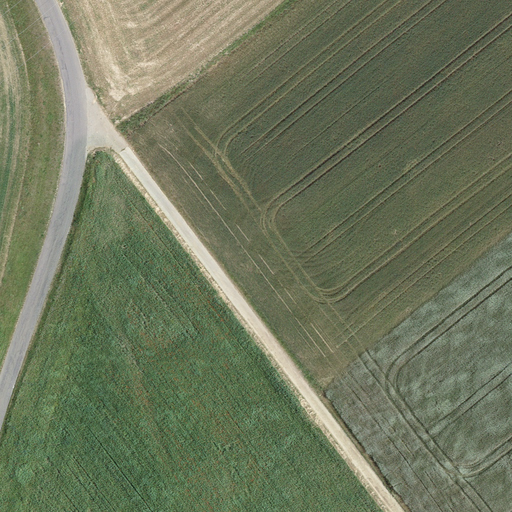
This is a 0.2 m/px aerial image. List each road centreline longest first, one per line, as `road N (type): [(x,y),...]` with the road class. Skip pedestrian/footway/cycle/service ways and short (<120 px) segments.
road 1 (track): [(75,98),(124,151),(397,511)]
road 2 (tertiary): [(45,0),(71,74),(77,145),(0,405)]
